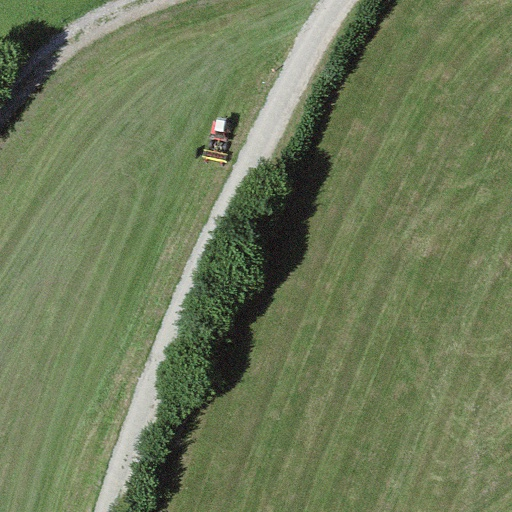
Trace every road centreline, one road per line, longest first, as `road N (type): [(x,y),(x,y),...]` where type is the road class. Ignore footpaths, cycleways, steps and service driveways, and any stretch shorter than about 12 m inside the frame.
road 1 (track): [(109,511),(173,332),(309,46),(342,0)]
road 2 (track): [(0,116),(49,60),(147,0)]
